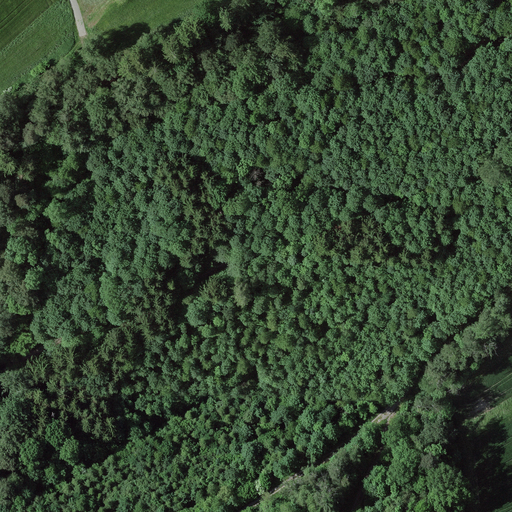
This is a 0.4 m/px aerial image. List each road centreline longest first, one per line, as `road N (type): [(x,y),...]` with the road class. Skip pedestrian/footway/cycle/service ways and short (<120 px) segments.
road 1 (track): [(511,168),(243,255),(0,375)]
road 2 (track): [(409,265),(148,431),(3,511)]
road 3 (track): [(236,511),(404,397),(448,330),(511,272)]
road 4 (track): [(72,0),(82,42),(0,105)]
